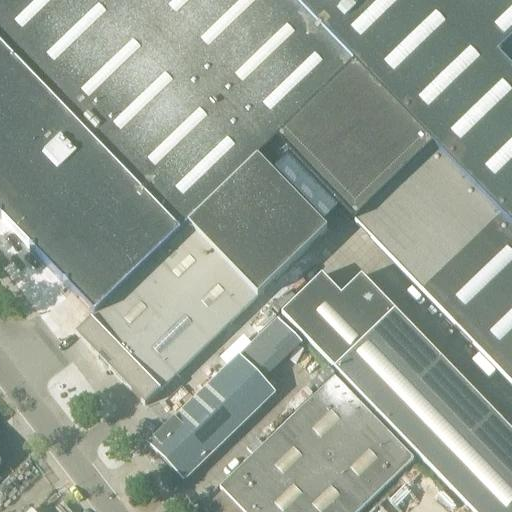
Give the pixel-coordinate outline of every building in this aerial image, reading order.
[(0,0),(0,218),(95,317),(257,161),(276,142),(354,67),(289,0),(0,0)] [(511,0),(289,0),(354,67),(499,218),(511,231),(511,0)] [(354,67),(276,142),(354,224),(421,293),(511,387),(511,231),(499,218),(354,67)] [(95,317),(75,335),(99,360),(99,363),(101,367),(105,369),(108,369),(145,407),(257,299),(260,297),(326,233),(257,161),(95,317)] [(334,370),(470,511),(511,511),(511,434),(361,278),(341,297),(322,277),(281,316),(334,370)] [(278,321),(148,447),(183,484),(275,395),(263,382),(302,345),(278,321)] [(223,493),(204,511),(205,511),(361,511),(414,462),(335,379),(220,490),(223,493)]
